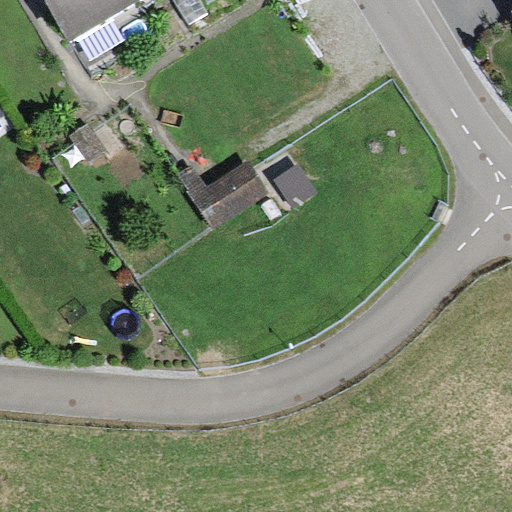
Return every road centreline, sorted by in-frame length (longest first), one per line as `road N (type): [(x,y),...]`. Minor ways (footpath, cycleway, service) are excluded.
road 1 (residential): [(0,402),(195,407),(313,378),(464,254),(507,194)]
road 2 (residential): [(507,194),(386,0)]
